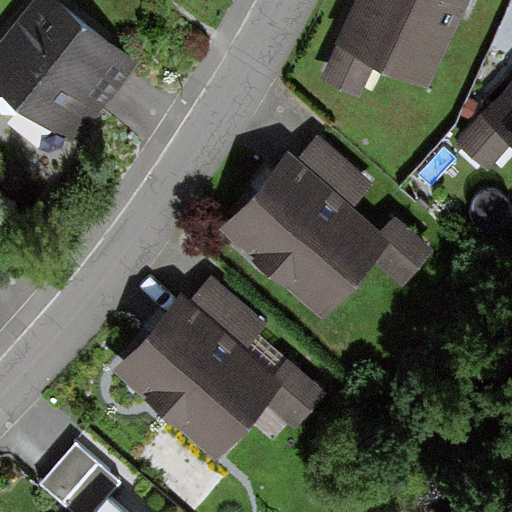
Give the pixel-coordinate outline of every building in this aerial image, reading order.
[(138,62),(61,0),(32,0),(0,40),(0,80),(74,140),(138,62)] [(358,0),(325,85),(353,95),(365,65),(426,89),(460,0),(358,0)] [(511,85),(470,126),(511,168),(511,85)] [(293,157),(229,229),(321,311),(374,251),(406,279),(431,251),(401,224),(386,241),(349,207),(369,185),(321,143),(302,165),(293,157)] [(184,300),(120,371),(213,455),(269,393),(299,420),(325,391),(292,361),(277,378),(241,345),(261,323),(214,281),(190,306),(184,300)] [(123,511),(109,500),(122,483),(76,443),(41,484),(71,511),(123,511)]
